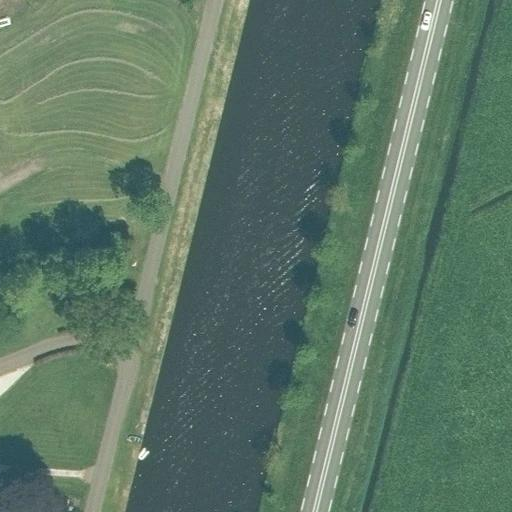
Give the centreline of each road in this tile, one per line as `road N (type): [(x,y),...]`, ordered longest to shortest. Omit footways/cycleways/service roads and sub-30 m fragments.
road 1 (primary): [(313,511),(437,0)]
road 2 (unclassified): [(92,511),(214,0)]
road 3 (unknown): [(130,353),(75,342),(0,364)]
